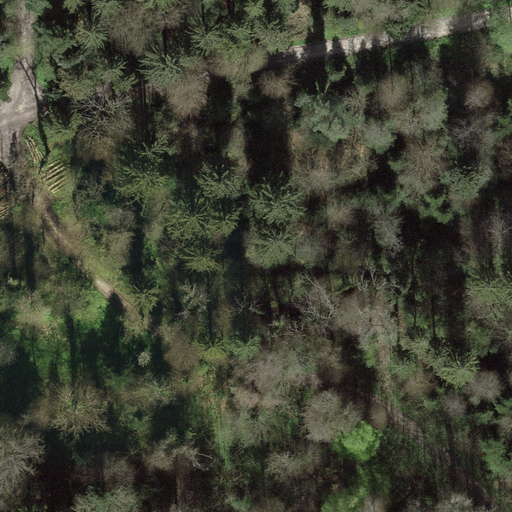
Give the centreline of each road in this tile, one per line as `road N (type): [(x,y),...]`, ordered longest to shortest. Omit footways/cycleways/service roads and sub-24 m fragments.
road 1 (track): [(499,511),(434,444),(387,413),(333,385),(204,348),(110,296),(49,222),(0,126)]
road 2 (track): [(511,13),(23,110)]
